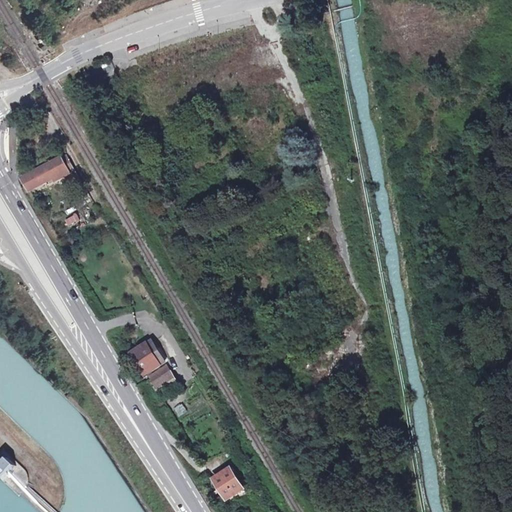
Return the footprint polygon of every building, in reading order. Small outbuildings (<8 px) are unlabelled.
[(66,172),(69,176),(76,172),(63,153),(19,178),(28,191),(66,172)] [(65,221),(69,228),(82,222),(78,214),(65,221)] [(132,347),(140,360),(146,371),(166,359),(153,336),(132,347)] [(135,363),(140,360),(132,347),(127,350),(135,363)] [(147,375),(151,382),(170,371),(166,363),(147,375)] [(170,371),(151,382),(159,395),(178,384),(170,371)] [(351,372),(344,376),(355,397),(363,392),(351,372)] [(340,387),(328,395),(336,410),(349,402),(340,387)] [(179,418),(188,412),(184,405),(175,410),(179,418)] [(237,467),(220,476),(232,497),(249,489),(237,467)]
